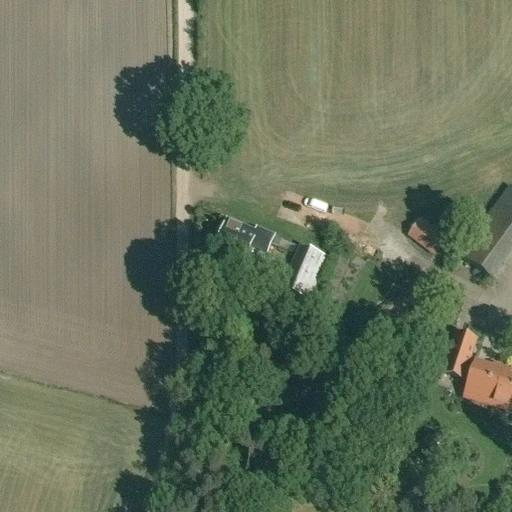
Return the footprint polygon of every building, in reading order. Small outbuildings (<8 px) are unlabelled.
[(511,188),(510,187),(500,200),(511,208),(511,188)] [(433,257),(437,252),(447,239),(421,220),(407,237),(433,257)] [(215,252),(244,264),(249,252),(265,258),(273,238),(256,231),(255,234),(226,223),(223,230),(221,229),(218,231),(215,238),(217,241),(219,242),(215,252)] [(330,260),(299,247),(280,290),(311,304),(330,260)] [(317,293),(313,299),(319,302),(322,295),(317,293)] [(482,404),(506,411),(504,416),(511,418),(511,371),(494,365),(493,369),(471,362),(478,341),(454,333),(441,375),(464,383),(465,379),(470,381),(466,394),(483,400),(482,404)]
